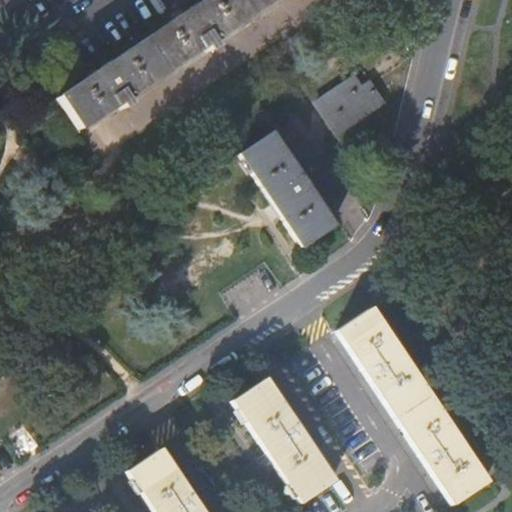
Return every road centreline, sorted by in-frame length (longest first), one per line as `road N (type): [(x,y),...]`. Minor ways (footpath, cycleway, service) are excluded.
road 1 (residential): [(449,0),(400,196),(378,241),(0,502)]
road 2 (unknown): [(147,403),(222,511)]
